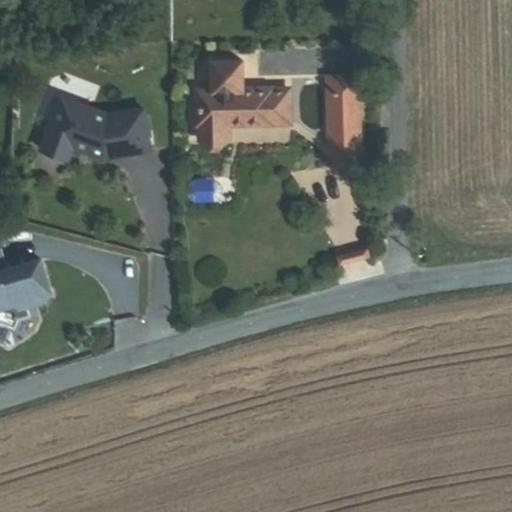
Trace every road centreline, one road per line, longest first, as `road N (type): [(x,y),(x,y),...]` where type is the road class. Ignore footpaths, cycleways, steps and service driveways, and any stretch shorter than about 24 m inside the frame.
road 1 (tertiary): [(408,285),(0,398)]
road 2 (residential): [(408,285),(394,233),(395,0)]
